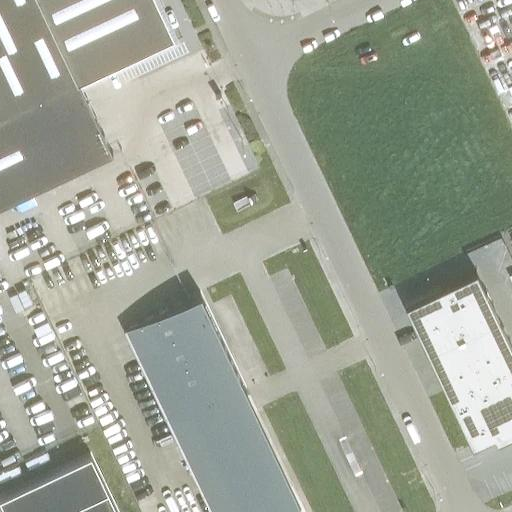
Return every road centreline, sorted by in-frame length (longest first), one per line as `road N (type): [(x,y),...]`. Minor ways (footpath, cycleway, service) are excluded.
road 1 (unclassified): [(461,511),(247,59)]
road 2 (unknown): [(186,511),(93,333),(94,319),(241,245)]
road 3 (unknown): [(247,59),(140,92),(133,105),(143,137),(136,150),(0,216)]
road 4 (unknown): [(379,511),(241,245)]
road 5 (unclassified): [(247,59),(375,0)]
